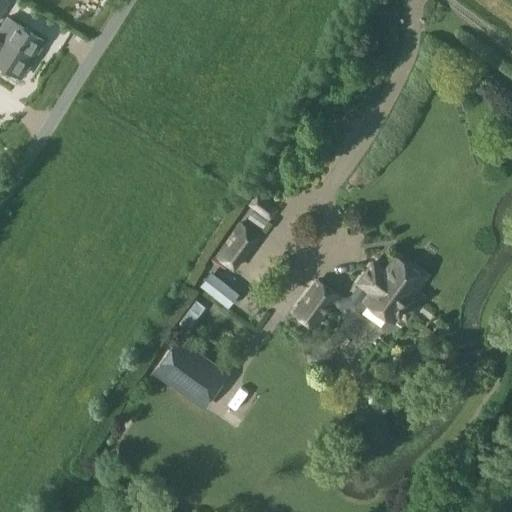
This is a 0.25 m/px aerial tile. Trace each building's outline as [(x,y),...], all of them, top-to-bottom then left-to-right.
[(0,62),(21,76),(44,40),(15,21),(2,41),(0,39),(0,62)] [(268,219),(276,209),(258,196),(251,206),(268,219)] [(237,268),(260,238),(242,224),(219,254),(237,268)] [(426,276),(398,255),(387,270),(375,261),(360,281),(376,293),(370,302),(390,317),(397,308),(405,314),(420,294),(415,291),(426,276)] [(318,328),(341,296),(320,281),(297,312),(318,328)] [(154,375),(205,410),(229,375),(178,340),(154,375)]
